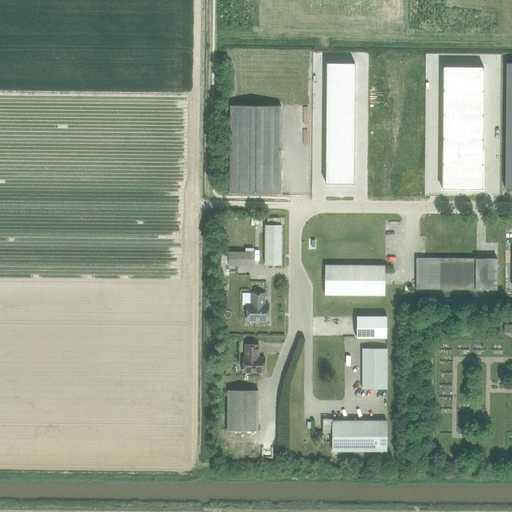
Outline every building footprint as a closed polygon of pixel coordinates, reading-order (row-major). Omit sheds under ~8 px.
[(326,63),(326,73),(340,73),(340,63),(326,63)] [(340,63),(340,73),(354,73),(355,63),(340,63)] [(443,66),(443,79),(463,79),(463,67),(443,66)] [(463,67),(463,79),(483,79),(483,67),(463,67)] [(326,73),(326,83),(340,83),(340,73),(326,73)] [(340,73),(340,83),(354,83),(354,73),(340,73)] [(380,73),(380,83),(399,84),(399,73),(380,73)] [(399,84),(399,94),(417,94),(417,74),(399,73),(399,84)] [(443,79),(442,91),(463,91),(463,79),(443,79)] [(463,79),(463,91),(483,91),(483,79),(463,79)] [(326,83),(326,93),(340,93),(340,83),(326,83)] [(340,83),(340,93),(354,93),(354,83),(340,83)] [(380,83),(380,94),(399,94),(399,84),(380,83)] [(442,91),(442,103),(463,103),(463,91),(442,91)] [(463,91),(463,103),(483,103),(483,91),(463,91)] [(326,93),(326,103),(340,103),(340,93),(326,93)] [(340,93),(340,103),(354,103),(354,93),(340,93)] [(380,94),(380,104),(398,104),(399,94),(380,94)] [(380,174),(380,184),(416,184),(417,94),(399,94),(398,104),(398,114),(398,134),(398,144),(398,154),(398,164),(398,174),(380,174)] [(326,103),(326,113),(340,113),(340,103),(326,103)] [(340,103),(340,113),(354,113),(354,103),(340,103)] [(442,103),(442,115),(462,115),(463,103),(442,103)] [(463,103),(462,115),(483,115),(483,103),(463,103)] [(380,104),(380,113),(398,114),(398,104),(380,104)] [(230,106),(229,193),(280,193),(281,106),(230,106)] [(326,113),(326,123),(340,123),(340,113),(326,113)] [(340,113),(340,123),(354,123),(354,113),(340,113)] [(380,113),(380,123),(398,124),(398,114),(380,113)] [(442,115),(442,127),(462,127),(462,115),(442,115)] [(462,115),(462,127),(483,127),(483,115),(462,115)] [(326,123),(325,133),(340,133),(340,123),(326,123)] [(340,123),(340,133),(354,133),(354,123),(340,123)] [(380,123),(380,134),(398,134),(398,124),(380,123)] [(442,127),(442,139),(462,139),(462,127),(442,127)] [(462,127),(462,139),(483,139),(483,127),(462,127)] [(325,133),(325,143),(340,143),(340,133),(325,133)] [(340,133),(340,143),(354,143),(354,133),(340,133)] [(380,134),(380,143),(398,144),(398,134),(380,134)] [(442,139),(442,164),(462,164),(462,139),(442,139)] [(462,139),(462,164),(482,164),(483,139),(462,139)] [(325,143),(325,153),(339,153),(340,143),(325,143)] [(340,143),(339,153),(354,153),(354,143),(340,143)] [(380,143),(380,154),(398,154),(398,144),(380,143)] [(325,153),(325,183),(339,183),(339,153),(325,153)] [(339,153),(339,183),(353,184),(354,153),(339,153)] [(380,154),(380,164),(398,164),(398,154),(380,154)] [(380,164),(380,174),(398,174),(398,164),(380,164)] [(442,164),(441,189),(456,189),(456,190),(459,190),(459,189),(462,189),(462,164),(442,164)] [(462,164),(462,189),(464,189),(464,190),(468,190),(468,189),(482,189),(482,164),(462,164)] [(265,225),(265,265),(281,266),(281,225),(265,225)] [(228,251),(228,266),(254,266),(254,252),(228,251)] [(416,258),(416,289),(497,290),(497,259),(426,259),(425,259),(416,258)] [(325,265),(324,295),(385,296),(385,266),(325,265)] [(247,305),(246,321),(268,321),(268,305),(264,305),(264,294),(251,294),(251,305),(247,305)] [(356,317),(356,338),(387,338),(387,317),(356,317)] [(243,358),(243,373),(264,373),(264,358),(258,358),(258,345),(245,345),(245,358),(243,358)] [(362,349),(362,390),(387,390),(387,349),(362,349)] [(227,391),(227,431),(257,431),(258,391),(227,391)] [(321,416),(321,431),(329,431),(330,417),(321,416)] [(332,421),(332,452),(380,452),(380,454),(383,454),(383,452),(386,452),(386,421),(332,421)]
